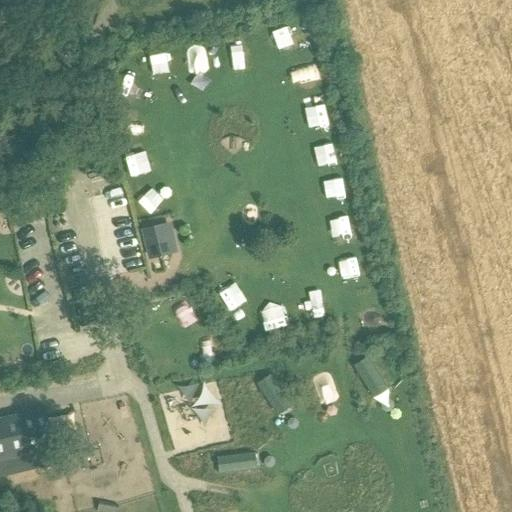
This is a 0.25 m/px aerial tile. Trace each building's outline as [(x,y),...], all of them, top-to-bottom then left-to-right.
[(292,36),(312,42),(318,24),(299,17),(292,36)] [(317,68),(301,73),(306,87),(322,82),(317,68)] [(326,97),(314,99),(317,123),(329,121),(326,97)] [(125,160),(132,180),(142,176),(135,156),(125,160)] [(344,167),(334,169),(340,191),(349,189),(344,167)] [(333,172),(319,175),(322,190),(336,187),(333,172)] [(110,199),(112,209),(127,207),(126,197),(110,199)] [(332,212),(336,230),(356,226),(352,208),(332,212)] [(148,261),(178,253),(171,223),(140,230),(148,261)] [(0,479),(127,450),(115,397),(100,400),(100,398),(45,410),(0,419),(0,479)]
